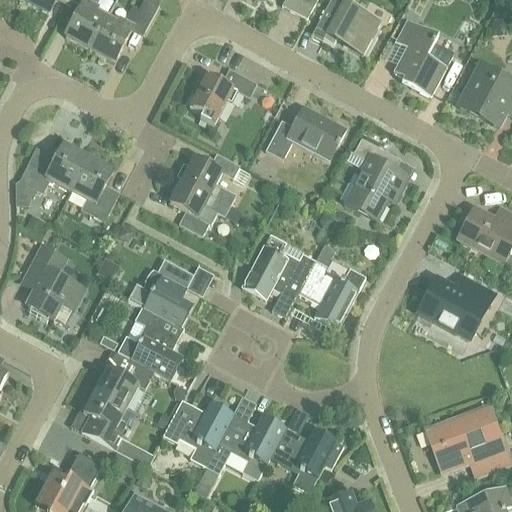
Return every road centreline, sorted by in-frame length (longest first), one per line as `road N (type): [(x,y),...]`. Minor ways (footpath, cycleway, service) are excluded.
road 1 (residential): [(465,158),(207,21),(187,28),(134,128)]
road 2 (residential): [(369,389),(370,350),(384,309),(465,158)]
road 3 (residential): [(0,490),(48,397),(49,380),(0,344)]
road 4 (residential): [(369,389),(307,404),(269,384),(249,346)]
road 5 (residential): [(410,511),(369,389)]
